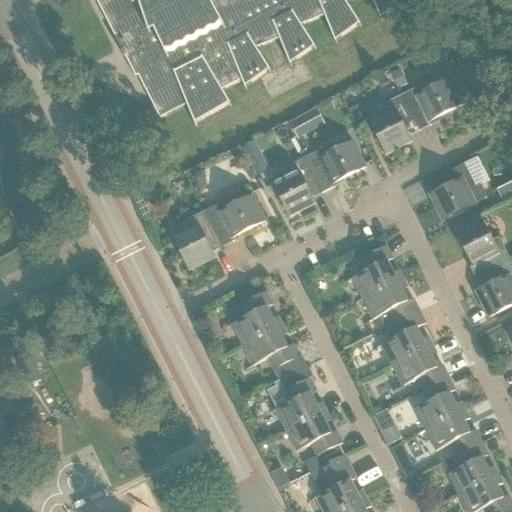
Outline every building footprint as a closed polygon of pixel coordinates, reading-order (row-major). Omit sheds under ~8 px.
[(138,76),(160,119),(187,105),(197,128),(198,127),(197,125),(229,107),(231,109),(232,108),(221,93),(241,81),(245,89),(270,75),(255,50),(279,40),(290,67),(315,51),(300,28),(324,16),(336,44),(361,28),(345,5),(354,0),(370,0),(380,21),(405,5),(401,0),(96,0),(136,78),(138,76)] [(402,96),(420,132),(431,126),(430,122),(462,106),(449,81),(429,91),(425,84),(402,96)] [(369,122),(386,155),(411,143),(409,137),(420,132),(402,96),(377,109),(381,116),(369,122)] [(303,117),(290,124),(297,136),(310,129),(303,117)] [(329,146),(305,158),(323,194),(335,188),(333,184),(366,168),(352,142),(332,152),(329,146)] [(253,143),(242,149),(250,166),(262,160),(253,143)] [(305,158),(281,171),(284,177),(272,183),(290,217),(315,205),(312,199),(323,194),(305,158)] [(430,197),(442,222),(489,198),(482,184),(477,187),(465,165),(429,183),(435,194),(430,197)] [(511,182),(497,190),(502,201),(511,195),(511,182)] [(229,200),(205,212),(223,248),(235,242),(233,238),(265,222),(253,196),(233,207),(229,200)] [(205,212),(181,224),(184,231),(172,237),(190,271),(215,259),(212,253),(223,248),(205,212)] [(476,280),(511,262),(500,238),(493,242),(483,222),(459,234),(475,266),(471,268),(476,280)] [(367,272),(352,280),(362,301),(403,280),(399,271),(393,274),(387,263),(393,260),(386,247),(361,260),(367,272)] [(482,291),(476,293),(489,318),(511,306),(511,261),(511,262),(476,280),(482,291)] [(388,313),(394,325),(420,312),(413,300),(407,302),(402,291),(407,288),(403,280),(362,301),(373,321),(388,313)] [(273,306),(266,293),(241,306),(247,319),(232,327),(242,347),(283,326),(278,317),(273,320),(267,309),(273,306)] [(401,337),(381,347),(391,367),(430,348),(425,339),(420,342),(414,330),(426,325),(420,312),(394,325),(401,337)] [(287,334),(283,326),(242,347),(252,367),(269,359),(275,371),(279,381),(307,367),(302,357),(299,359),(293,346),(287,349),(281,337),(287,334)] [(391,367),(402,389),(418,381),(424,392),(447,380),(441,368),(434,371),(428,359),(434,356),(430,348),(391,367)] [(310,379),(312,378),(307,367),(279,381),(275,384),(276,388),(268,392),(278,412),(275,413),(285,433),(326,412),(322,403),(316,406),(310,395),(316,392),(310,379)] [(430,403),(414,412),(424,432),(464,412),(460,404),(454,407),(448,396),(454,393),(447,380),(424,392),(430,403)] [(0,511),(0,455),(17,447),(2,419),(16,412),(2,384),(0,385),(0,511)] [(344,456),(339,446),(343,445),(336,432),(331,435),(325,423),(331,420),(326,412),(285,433),(296,453),(312,445),(318,457),(305,464),(310,474),(323,467),(344,456)] [(451,445),(457,457),(481,445),(474,432),(468,435),(462,424),(469,421),(464,412),(424,432),(415,437),(426,457),(451,445)] [(398,431),(383,438),(388,448),(403,440),(398,431)] [(442,464),(458,496),(458,497),(498,477),(493,468),(487,471),(482,460),(487,457),(481,445),(457,457),(442,464)] [(356,480),(344,456),(323,467),(329,477),(325,479),(332,493),(316,500),(322,511),(341,511),(366,499),(362,491),(356,494),(351,482),(356,480)] [(410,462),(398,468),(405,481),(417,475),(410,462)] [(478,511),(484,509),(485,511),(508,511),(511,510),(511,503),(508,497),(502,500),(496,488),(502,485),(498,477),(458,497),(465,511),(478,511)] [(371,508),(366,499),(341,511),(365,511),(371,508)]
